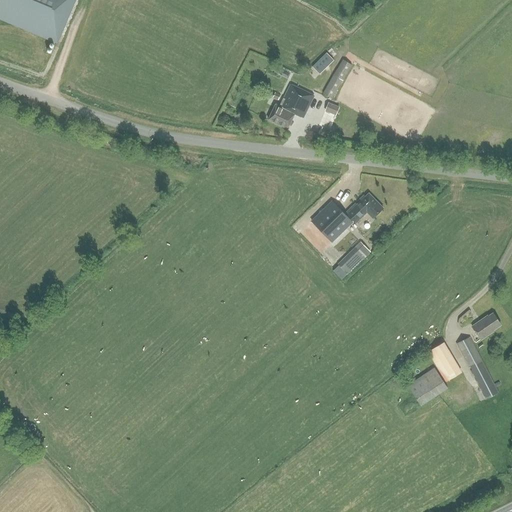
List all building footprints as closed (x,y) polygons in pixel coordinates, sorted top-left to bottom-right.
[(0,0),(0,17),(56,42),(73,0),(0,0)] [(335,60),(327,52),(313,66),(321,74),(335,60)] [(332,99),(352,65),(343,60),(323,94),(332,99)] [(275,92),(281,95),(285,87),(278,84),(275,92)] [(303,118),(314,96),(291,85),(281,107),(276,105),(268,120),(287,129),(294,114),(303,118)] [(335,114),(338,107),(328,104),(325,111),(335,114)] [(363,196),(358,201),(359,202),(356,205),(355,204),(346,213),(347,215),(346,216),(332,202),(312,222),(332,242),(353,221),(356,224),(367,213),(372,219),(383,208),(369,194),(365,197),(363,196)] [(347,274),(364,257),(356,249),(339,266),(347,274)] [(492,331),(501,325),(493,313),(488,316),(487,315),(471,326),(481,340),(493,332),(492,331)] [(485,399),(498,393),(470,337),(456,344),(468,367),(470,367),(472,370),(471,371),(485,399)] [(446,381),(463,372),(446,341),(429,351),(446,381)] [(421,406),(448,388),(434,368),(407,385),(421,406)]
